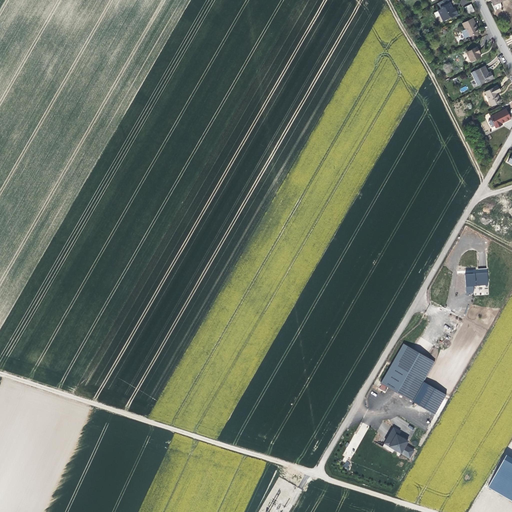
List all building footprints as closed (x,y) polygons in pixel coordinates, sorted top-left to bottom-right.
[(450,5),(447,0),(441,4),(442,5),(439,7),(444,17),(456,10),(453,5),(450,6),(450,5)] [(475,11),(472,4),(467,7),(470,13),(475,11)] [(470,36),(479,31),(476,26),(475,24),(474,24),(471,19),(462,24),(465,29),(461,31),(465,38),(469,35),(470,36)] [(477,47),(466,52),(471,62),(480,57),(479,54),(477,51),(479,50),(477,47)] [(485,66),(474,71),(481,84),(494,78),(492,74),(489,75),(488,73),(485,66)] [(481,84),(474,71),(470,74),(477,86),(481,84)] [(485,91),(492,106),(501,101),(498,95),(497,92),(500,90),(497,85),(485,91)] [(500,124),(501,126),(507,122),(507,121),(506,119),(511,115),(511,108),(510,106),(495,114),(496,117),(500,124)] [(476,267),(466,267),(467,293),(473,292),(473,286),(488,285),(488,269),(476,269),(476,267)] [(435,362),(403,344),(381,384),(412,402),(435,362)] [(424,383),(413,402),(436,415),(446,395),(424,383)] [(410,436),(393,426),(382,447),(399,456),(400,454),(407,442),(410,436)] [(417,448),(407,442),(400,454),(410,459),(417,448)] [(488,487),(511,501),(511,455),(508,453),(488,487)]
